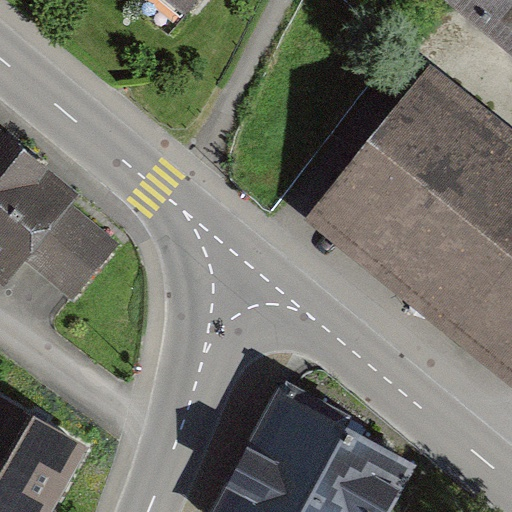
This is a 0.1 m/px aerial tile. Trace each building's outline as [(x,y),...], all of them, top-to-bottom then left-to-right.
[(218,0),(197,0),(209,11),(218,0)] [(511,0),(484,0),(511,22),(511,0)] [(346,161),(403,97),(384,80),(327,144),(346,161)] [(511,167),(417,91),(311,222),(511,383),(511,167)] [(98,217),(0,136),(0,255),(40,288),(98,217)] [(56,511),(99,438),(0,381),(0,511),(56,511)] [(409,511),(427,482),(312,415),(255,511),(409,511)]
